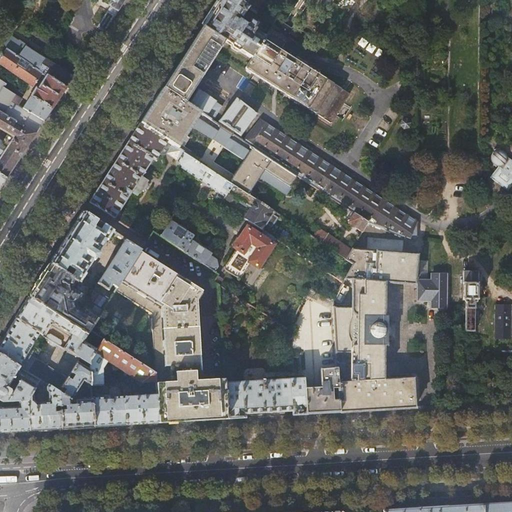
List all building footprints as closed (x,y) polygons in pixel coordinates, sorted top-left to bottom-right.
[(121,7),(125,0),(112,0),(107,8),(109,9),(97,28),(104,32),(115,15),(117,14),(121,7)] [(273,25),(256,14),(235,0),(219,0),(202,27),(226,42),(231,45),(231,48),(237,52),(240,51),(251,59),(264,39),(273,25)] [(235,0),(256,14),(264,0),(235,0)] [(348,14),(359,0),(339,0),(336,4),(348,14)] [(226,42),(202,27),(200,31),(184,57),(174,71),(163,88),(186,103),(207,71),(226,42)] [(0,60),(7,50),(42,74),(46,76),(47,75),(66,88),(73,77),(27,47),(29,45),(20,39),(19,40),(12,36),(0,43),(0,60)] [(264,39),(251,59),(245,69),(331,123),(350,94),(264,39)] [(0,64),(33,87),(42,74),(7,50),(0,60),(0,64)] [(23,109),(45,121),(54,107),(66,88),(47,75),(46,76),(37,89),(36,89),(27,103),(25,102),(24,105),(25,106),(24,109),(23,109)] [(23,109),(24,109),(18,106),(23,99),(0,85),(0,82),(0,81),(0,112),(37,134),(45,121),(23,109)] [(193,125),(197,119),(201,113),(189,105),(186,103),(163,88),(157,98),(143,120),(140,124),(167,141),(178,149),(193,125)] [(198,89),(189,105),(201,113),(207,117),(216,100),(198,89)] [(236,98),(219,121),(240,136),(256,114),(236,98)] [(0,173),(8,178),(26,150),(37,134),(0,112),(0,129),(9,134),(6,138),(3,143),(0,141),(0,173)] [(245,158),(249,152),(228,139),(232,133),(221,126),(217,132),(197,119),(193,125),(245,158)] [(416,222),(261,120),(244,141),(253,147),(297,176),(354,213),(367,222),(414,241),(416,236),(416,222)] [(400,126),(404,129),(409,128),(410,123),(406,120),(401,121),(400,126)] [(178,149),(167,141),(140,124),(119,157),(90,202),(114,218),(120,222),(127,211),(121,207),(130,193),(137,198),(147,183),(140,178),(153,159),(155,160),(159,153),(163,155),(167,153),(178,161),(179,166),(225,197),(228,192),(233,185),(229,183),(178,149)] [(249,152),(245,158),(229,183),(233,185),(248,195),(264,170),(289,187),(297,176),(253,147),(249,152)] [(493,148),(493,150),(492,150),(491,151),(490,153),(489,156),(489,159),(491,163),(494,165),(496,166),(499,166),(501,165),(511,173),(511,159),(506,155),(505,153),(504,151),(501,149),(499,148),(499,147),(493,148)] [(491,178),(507,190),(511,183),(511,178),(498,168),(491,178)] [(280,216),(248,195),(233,185),(228,192),(225,197),(230,200),(232,198),(237,201),(238,199),(239,199),(240,202),(246,207),(250,206),(251,207),(244,218),(262,230),(266,223),(272,227),(280,216)] [(51,264),(78,281),(80,282),(86,273),(85,272),(93,259),(95,260),(99,253),(98,252),(106,239),(107,240),(113,231),(84,212),(70,233),(51,264)] [(362,232),(367,222),(354,213),(348,222),(362,232)] [(161,236),(214,272),(218,267),(217,261),(211,257),(212,255),(191,241),(194,236),(171,221),(161,236)] [(270,254),(273,250),(273,249),(273,246),(272,245),(275,239),(263,231),(260,236),(247,228),(234,247),(236,249),(224,267),(225,270),(248,283),(265,255),(267,256),(269,255),(270,254)] [(321,244),(345,259),(351,250),(328,234),(321,244)] [(126,240),(141,250),(141,251),(142,249),(124,237),(123,239),(126,240)] [(126,240),(98,283),(109,290),(113,284),(117,287),(140,251),(141,250),(126,240)] [(351,250),(345,259),(352,264),(341,285),(352,286),(352,308),(337,308),(336,296),(333,302),(336,353),(351,353),(351,365),(336,364),(337,369),(339,411),(339,412),(415,408),(414,379),(384,380),(384,346),(386,346),(386,341),(395,341),(396,323),(387,323),(387,317),(384,317),(385,283),(415,284),(417,254),(351,250)] [(224,379),(199,381),(199,372),(200,372),(196,288),(140,251),(117,287),(116,289),(152,314),(155,372),(156,383),(156,395),(158,423),(179,422),(210,420),(219,420),(227,419),(224,383),(224,379)] [(77,283),(78,281),(51,264),(32,293),(29,297),(88,334),(91,330),(91,329),(110,298),(105,296),(109,290),(98,283),(91,294),(93,305),(94,306),(90,311),(86,309),(84,309),(82,311),(77,308),(76,303),(81,295),(75,291),(72,291),(71,286),(73,286),(76,282),(77,283)] [(464,373),(474,373),(475,308),(475,300),(478,300),(478,283),(478,272),(463,272),(463,276),(460,276),(460,283),(462,283),(462,300),(465,300),(465,308),(464,308),(464,373)] [(431,302),(431,308),(445,308),(446,276),(431,275),(431,281),(417,281),(417,301),(431,302)] [(91,330),(88,334),(29,297),(27,301),(16,319),(40,334),(42,335),(51,322),(72,335),(63,348),(71,352),(80,358),(90,364),(90,362),(105,338),(91,330)] [(495,335),(509,335),(509,330),(511,329),(511,315),(510,316),(510,303),(496,302),(495,335)] [(35,342),(40,334),(16,319),(13,323),(0,344),(0,355),(19,367),(30,349),(38,354),(43,347),(35,342)] [(47,338),(55,343),(59,346),(62,340),(62,338),(53,333),(50,333),(47,338)] [(91,385),(103,385),(102,369),(107,362),(140,383),(156,383),(155,372),(105,338),(90,362),(90,370),(91,385)] [(80,358),(71,352),(67,359),(76,364),(77,362),(80,358)] [(27,372),(19,367),(0,355),(0,400),(3,403),(18,401),(27,401),(32,393),(37,386),(40,380),(27,372)] [(36,358),(27,372),(40,380),(48,385),(59,391),(62,387),(67,378),(36,358)] [(59,392),(61,429),(80,428),(93,427),(92,399),(70,401),(83,380),(91,385),(90,370),(77,362),(76,364),(70,373),(74,375),(71,380),(67,378),(62,387),(66,389),(63,394),(59,392)] [(320,388),(304,389),(306,413),(311,413),(339,411),(337,369),(320,370),(320,388)] [(303,378),(224,383),(227,419),(246,418),(245,413),(268,412),(293,410),(293,415),(306,414),(306,413),(304,389),(303,378)] [(156,395),(139,396),(139,394),(135,394),(122,382),(120,384),(121,384),(123,386),(124,397),(126,425),(129,425),(154,423),(158,423),(156,395)] [(59,392),(59,391),(48,385),(46,387),(47,392),(48,392),(48,403),(44,403),(36,403),(33,400),(32,393),(27,401),(29,431),(57,429),(61,429),(59,392)] [(92,399),(93,427),(122,425),(126,425),(124,397),(113,398),(113,395),(111,395),(111,398),(92,399)] [(0,432),(29,431),(27,401),(18,401),(18,408),(0,409),(0,432)] [(511,511),(511,502),(472,505),(442,506),(434,507),(424,508),(383,510),(382,511),(511,511)]
